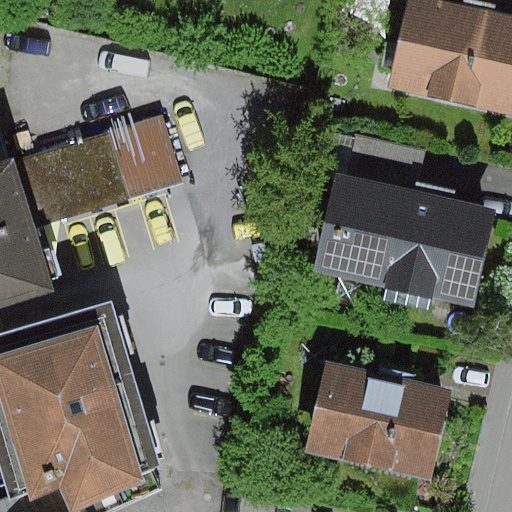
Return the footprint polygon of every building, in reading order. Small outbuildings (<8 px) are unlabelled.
[(511,19),(429,2),(411,87),(511,108),(511,19)] [(172,126),(47,161),(62,214),(187,179),(172,126)] [(47,161),(0,174),(0,313),(85,292),(62,214),(47,161)] [(511,259),(511,210),(359,176),(336,275),(500,312),(511,259)] [(100,330),(0,358),(0,380),(37,503),(70,491),(78,511),(82,511),(149,480),(100,330)] [(477,399),(347,370),(327,456),(457,485),(477,399)]
